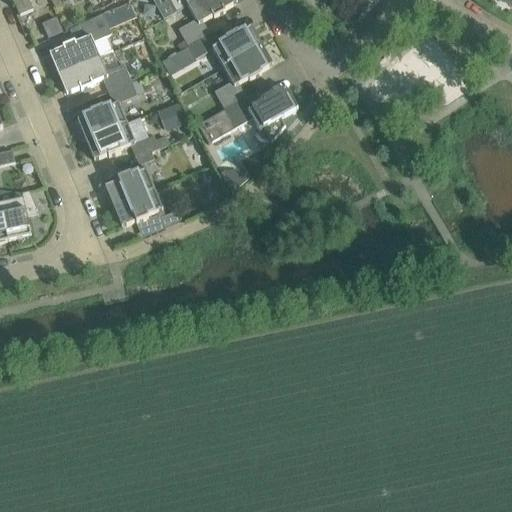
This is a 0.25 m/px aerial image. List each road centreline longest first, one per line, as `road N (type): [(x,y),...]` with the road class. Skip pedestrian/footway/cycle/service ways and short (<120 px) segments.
road 1 (residential): [(0,276),(82,254),(0,21)]
road 2 (residential): [(269,0),(298,52),(326,68),(345,65),(413,0)]
